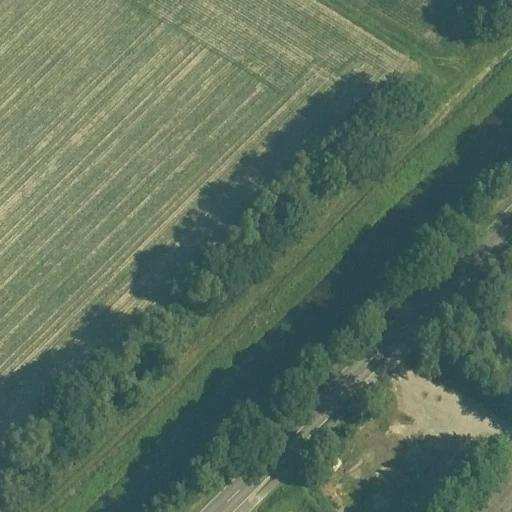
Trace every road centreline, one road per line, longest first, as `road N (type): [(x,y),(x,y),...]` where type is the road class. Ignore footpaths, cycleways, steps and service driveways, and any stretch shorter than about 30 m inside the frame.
road 1 (tertiary): [(216,511),(511,225)]
road 2 (track): [(373,360),(416,398),(511,435)]
